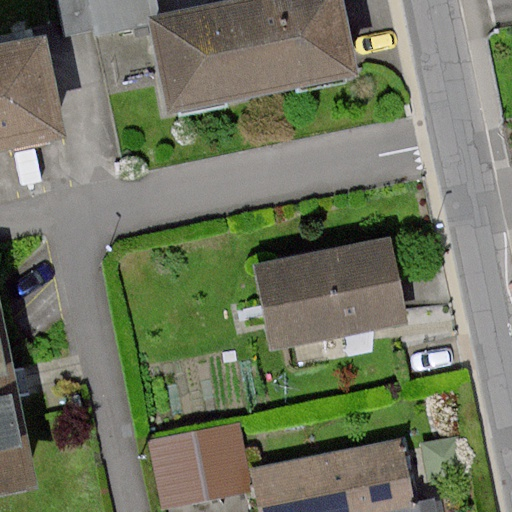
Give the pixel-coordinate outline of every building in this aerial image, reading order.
[(153,0),(57,0),(67,35),(97,28),(98,37),(157,25),(156,20),(153,0)] [(157,25),(173,109),(353,74),(338,0),(255,0),(156,20),(157,25)] [(0,45),(0,146),(63,132),(42,36),(0,45)] [(388,243),(260,267),(275,343),(402,319),(395,282),(388,243)] [(0,493),(30,487),(10,384),(0,336),(0,493)] [(241,423),(150,440),(164,510),(253,491),(241,423)] [(441,511),(440,499),(408,505),(396,445),(260,471),(268,511),(441,511)]
